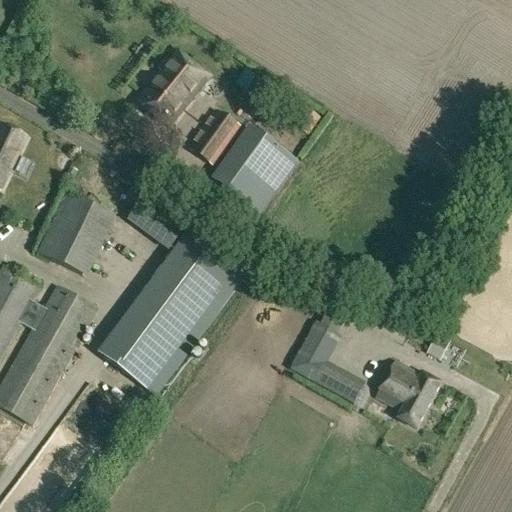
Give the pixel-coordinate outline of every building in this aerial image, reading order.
[(169,129),(211,78),(179,53),(138,104),(169,129)] [(215,170),(244,130),(218,112),(189,151),(215,170)] [(0,129),(0,189),(1,190),(26,140),(1,128),(0,129)] [(260,216),(297,164),(263,140),(226,192),(260,216)] [(139,206),(144,198),(132,190),(127,199),(139,206)] [(117,217),(66,193),(37,254),(88,279),(117,217)] [(170,252),(189,226),(149,197),(130,223),(170,252)] [(109,365),(155,400),(252,268),(206,234),(109,365)] [(34,332),(47,311),(34,303),(41,290),(5,269),(0,277),(0,362),(21,325),(34,332)] [(0,409),(33,428),(33,427),(96,312),(58,291),(47,311),(34,332),(0,392),(0,409)] [(368,318),(386,325),(390,316),(372,309),(368,318)] [(315,326),(290,373),(355,407),(364,389),(326,369),(341,340),(315,326)] [(427,357),(438,363),(448,343),(437,337),(427,357)] [(418,431),(442,386),(421,375),(421,377),(396,364),(377,401),(402,414),(399,421),(418,431)] [(86,466),(115,416),(86,400),(57,450),(86,466)]
